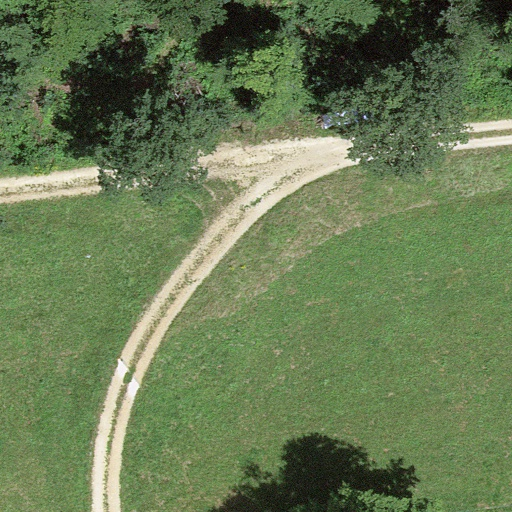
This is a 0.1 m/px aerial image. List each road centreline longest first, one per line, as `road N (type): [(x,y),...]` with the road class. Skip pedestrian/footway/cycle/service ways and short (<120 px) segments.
road 1 (track): [(511,132),(0,195)]
road 2 (track): [(264,163),(131,362),(107,446),(104,511)]
